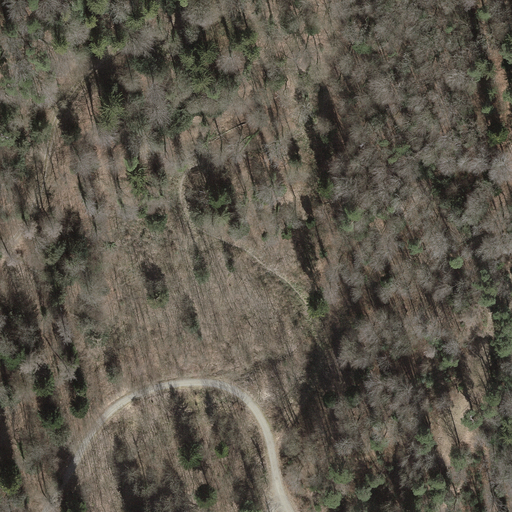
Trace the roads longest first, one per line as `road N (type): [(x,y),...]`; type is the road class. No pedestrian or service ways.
road 1 (track): [(291,511),(254,408),(237,393),(185,383),(122,403),(48,511)]
road 2 (track): [(0,259),(22,241),(40,202),(53,136),(74,88),(109,56),(144,47)]
